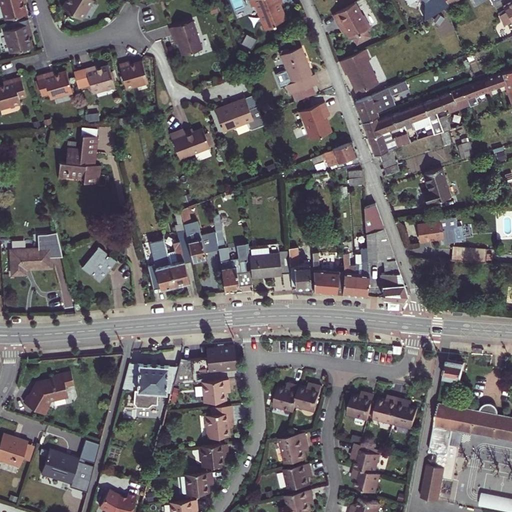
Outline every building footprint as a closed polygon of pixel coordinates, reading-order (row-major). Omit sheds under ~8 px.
[(0,0),(5,19),(27,13),(24,2),(23,0),(0,0)] [(66,0),(62,7),(81,19),(92,0),(66,0)] [(254,0),(256,5),(265,29),(276,25),(275,22),(286,18),(282,8),(281,8),(279,4),(282,2),(281,0),(254,0)] [(455,0),(430,0),(418,8),(425,19),(445,6),(455,0)] [(511,1),(503,6),(506,12),(500,15),(505,25),(510,21),(511,20),(511,1)] [(355,2),(333,14),(340,26),(343,24),(346,30),(351,38),(353,37),(357,44),(371,36),(367,29),(371,27),(364,14),(362,15),(355,2)] [(5,30),(11,52),(32,46),(29,35),(28,32),(31,31),(28,18),(6,24),(8,29),(5,30)] [(192,19),(170,27),(172,35),(176,34),(179,42),(183,54),(202,48),(192,19)] [(312,74),(301,46),(280,54),(291,82),(286,84),(290,93),(318,82),(314,73),(312,74)] [(365,48),(340,60),(346,73),(349,72),(353,81),(352,81),(357,92),(378,82),(367,59),(370,58),(365,48)] [(126,88),(148,82),(142,60),(131,64),(127,64),(126,61),(119,63),(126,88)] [(74,71),(78,86),(90,83),(92,92),(115,86),(109,64),(97,68),(94,69),(93,65),(74,71)] [(511,67),(502,72),(506,83),(511,101),(511,67)] [(51,71),(36,75),(41,95),(49,93),(50,98),(72,92),(66,70),(55,74),(52,74),(51,71)] [(499,86),(506,83),(502,72),(484,78),(489,89),(499,86)] [(4,84),(0,85),(0,108),(20,102),(19,98),(26,96),(20,76),(6,80),(7,83),(4,84)] [(484,78),(462,87),(466,98),(467,97),(470,104),(470,106),(478,103),(475,94),(486,90),(488,95),(490,94),(489,89),(484,78)] [(371,95),(355,101),(363,121),(376,116),(379,115),(378,114),(377,110),(394,103),(391,95),(409,87),(405,80),(371,94),(371,95)] [(489,89),(490,94),(501,90),(499,86),(489,89)] [(462,87),(443,94),(447,105),(449,111),(470,104),(467,97),(466,98),(462,87)] [(253,93),(245,96),(249,107),(257,104),(253,93)] [(443,94),(423,102),(427,113),(430,122),(431,127),(434,134),(444,130),(437,113),(436,110),(447,105),(443,94)] [(215,109),(223,130),(248,120),(251,128),(264,123),(261,115),(257,104),(249,107),(245,96),(231,102),(229,104),(215,109)] [(300,110),(311,139),(331,131),(325,116),(329,115),(324,101),(300,110)] [(407,108),(411,119),(413,125),(415,128),(430,122),(427,113),(423,102),(407,108)] [(392,114),(396,125),(403,123),(411,119),(407,108),(392,114)] [(89,114),(90,122),(101,121),(100,113),(89,114)] [(364,123),(369,137),(382,133),(381,131),(388,128),(396,125),(392,114),(377,120),(377,118),(376,116),(363,121),(364,123)] [(444,130),(450,128),(446,115),(439,117),(444,130)] [(409,126),(412,134),(417,133),(415,128),(413,125),(411,119),(403,123),(405,128),(409,126)] [(83,126),(82,133),(83,133),(96,135),(97,128),(83,126)] [(179,158),(210,146),(203,127),(193,131),(185,134),(184,130),(183,128),(170,133),(179,158)] [(421,130),(422,133),(423,138),(429,136),(434,134),(431,127),(421,130)] [(407,132),(400,135),(403,145),(418,139),(417,135),(409,138),(407,132)] [(60,160),(59,172),(68,173),(68,175),(84,177),(84,181),(99,183),(101,165),(93,164),(95,152),(97,152),(98,135),(96,135),(83,133),(81,147),(75,147),(67,146),(66,161),(60,160)] [(369,137),(375,154),(378,153),(391,149),(397,147),(394,137),(392,138),(390,133),(383,136),(382,133),(369,137)] [(400,135),(394,137),(397,147),(403,145),(400,135)] [(352,141),(311,157),(313,163),(325,158),(328,166),(357,155),(352,141)] [(473,154),(469,141),(461,143),(465,156),(473,154)] [(378,153),(381,160),(394,156),(391,149),(378,153)] [(381,161),(383,166),(396,162),(394,157),(381,161)] [(384,168),(386,174),(399,170),(396,163),(384,168)] [(441,167),(424,172),(429,190),(423,192),(427,203),(450,196),(441,167)] [(349,171),(349,178),(363,176),(362,169),(349,171)] [(364,183),(363,176),(349,178),(350,184),(364,183)] [(404,299),(408,294),(376,203),(364,206),(367,247),(368,261),(384,259),(385,272),(381,273),(384,297),(404,299)] [(183,222),(193,260),(206,257),(205,252),(219,248),(216,230),(201,234),(197,219),(191,221),(187,206),(180,209),(181,211),(183,222)] [(183,222),(181,211),(175,213),(178,223),(175,224),(179,240),(172,242),(175,251),(168,252),(170,263),(175,285),(189,281),(185,262),(193,260),(183,222)] [(500,221),(501,237),(511,236),(511,212),(502,212),(502,221),(500,221)] [(224,287),(252,283),(252,276),(251,269),(246,270),(245,259),(239,260),(239,257),(227,258),(225,248),(222,249),(222,246),(224,246),(218,213),(213,214),(216,230),(219,248),(224,287)] [(440,220),(418,223),(420,240),(442,237),(443,242),(455,240),(453,226),(457,225),(456,215),(440,218),(440,220)] [(149,271),(153,289),(161,287),(161,288),(175,285),(170,263),(162,264),(156,240),(150,241),(157,269),(149,271)] [(249,241),(239,242),(240,258),(250,257),(249,241)] [(81,266),(89,272),(89,273),(90,273),(91,273),(92,272),(93,270),(95,272),(94,274),(93,274),(93,275),(93,276),(94,276),(94,277),(100,281),(117,260),(111,256),(111,255),(110,255),(109,255),(108,256),(107,258),(105,256),(106,254),(107,254),(107,253),(107,252),(106,252),(106,251),(99,245),(81,266)] [(472,247),(453,245),(452,259),(471,260),(472,247)] [(252,276),(291,272),(289,250),(269,252),(268,246),(251,247),(252,254),(250,254),(251,269),(252,276)] [(296,286),(311,285),(310,262),(299,263),(298,246),(289,247),(289,250),(291,272),(292,285),(295,285),(296,286)] [(11,249),(12,274),(26,273),(25,267),(29,267),(29,268),(52,267),(51,247),(11,249)] [(368,262),(368,261),(367,247),(361,248),(361,252),(355,253),(355,263),(356,272),(353,295),(367,296),(369,274),(369,271),(369,269),(369,266),(369,264),(368,262)] [(313,252),(314,291),(342,294),(345,271),(319,269),(318,252),(313,252)] [(349,252),(343,252),(345,271),(342,294),(353,295),(356,272),(355,263),(350,263),(349,252)] [(203,288),(213,286),(212,279),(202,280),(203,288)] [(236,367),(234,345),(224,346),(223,343),(217,343),(217,346),(206,348),(207,357),(180,359),(179,366),(174,384),(198,381),(197,371),(236,367)] [(404,345),(394,345),(394,353),(404,353),(404,345)] [(464,363),(447,360),(443,378),(461,381),(464,363)] [(158,391),(172,392),(174,384),(179,366),(177,366),(168,365),(139,363),(130,362),(129,362),(122,389),(135,389),(134,402),(137,405),(148,406),(152,403),(152,402),(157,403),(158,391)] [(45,414),(49,406),(46,405),(50,398),(50,396),(53,395),(59,396),(64,393),(67,392),(66,384),(74,382),(71,370),(49,375),(50,378),(47,379),(45,382),(44,381),(43,381),(42,381),(41,382),(40,382),(39,383),(36,388),(33,389),(30,395),(28,394),(23,401),(45,414)] [(229,386),(228,378),(202,381),(204,402),(226,399),(225,392),(227,391),(227,386),(229,386)] [(295,406),(301,385),(293,383),(292,386),(287,384),(287,386),(279,385),(274,406),(294,411),(295,406)] [(316,411),(322,385),(314,383),(314,386),(309,384),(309,386),(301,385),(295,406),(316,411)] [(368,419),(375,394),(367,392),(367,394),(362,393),(361,395),(353,393),(348,414),(368,419)] [(393,423),(400,398),(393,396),(392,398),(387,397),(387,399),(379,397),(374,418),(393,423)] [(407,399),(400,398),(393,423),(413,428),(419,407),(411,405),(412,403),(407,402),(407,399)] [(427,463),(421,497),(439,500),(443,478),(453,480),(460,445),(450,443),(453,429),(463,431),(511,440),(511,416),(498,414),(499,412),(498,411),(498,409),(498,408),(497,408),(497,407),(496,406),(495,405),(494,404),(493,404),(492,403),(490,403),(489,403),(488,403),(487,403),(486,403),(485,404),(484,404),(483,405),(482,406),(482,407),(481,408),(481,409),(480,410),(439,402),(430,451),(436,452),(438,455),(437,463),(436,464),(434,465),(427,463)] [(232,420),(231,404),(211,406),(212,414),(205,414),(208,437),(229,435),(229,427),(228,420),(232,420)] [(463,431),(453,429),(450,443),(460,445),(463,431)] [(308,445),(305,432),(295,434),(287,436),(280,438),(285,463),(307,458),(305,450),(307,450),(306,445),(308,445)] [(28,442),(28,440),(18,436),(17,438),(3,433),(0,441),(0,457),(10,461),(9,462),(20,466),(22,458),(28,442)] [(30,460),(35,445),(28,442),(22,458),(30,460)] [(227,450),(227,442),(200,445),(202,466),(224,464),(223,456),(226,456),(225,451),(227,450)] [(356,458),(354,467),(355,467),(375,472),(381,449),(362,444),(356,442),(353,454),(355,455),(354,458),(356,458)] [(71,483),(80,457),(72,454),(71,455),(49,448),(42,472),(64,479),(63,480),(71,483)] [(437,463),(438,455),(433,454),(429,457),(432,462),(437,463)] [(311,470),(310,463),(289,467),(284,469),(289,489),(310,484),(308,476),(310,476),(309,471),(311,470)] [(375,472),(355,467),(353,474),(355,475),(354,478),(356,479),(354,487),(375,492),(380,473),(375,472)] [(212,478),(211,470),(185,473),(187,494),(209,492),(208,484),(210,484),(210,479),(212,478)] [(110,489),(100,506),(110,511),(132,511),(137,495),(128,493),(127,496),(120,495),(110,489)] [(313,497),(311,489),(286,495),(288,506),(280,507),(281,511),(304,511),(312,510),(310,503),(312,502),(311,497),(313,497)] [(81,511),(85,499),(76,497),(72,511),(81,511)] [(197,506),(196,498),(170,501),(170,511),(192,511),(193,511),(195,511),(194,507),(197,506)] [(352,507),(350,511),(377,511),(380,503),(359,498),(357,505),(355,505),(354,508),(352,507)]
